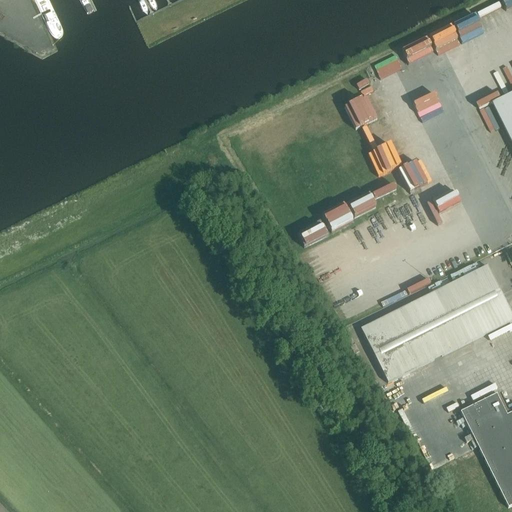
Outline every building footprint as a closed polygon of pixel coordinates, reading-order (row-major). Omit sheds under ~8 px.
[(511,97),(494,107),(511,143),(511,97)] [(442,190),(426,197),(434,218),(450,212),(442,190)] [(361,330),(388,384),(511,322),(511,317),(487,267),(361,330)] [(436,401),(445,397),(442,390),(433,394),(436,401)] [(460,414),(508,509),(511,507),(511,413),(507,417),(496,396),(460,414)]
